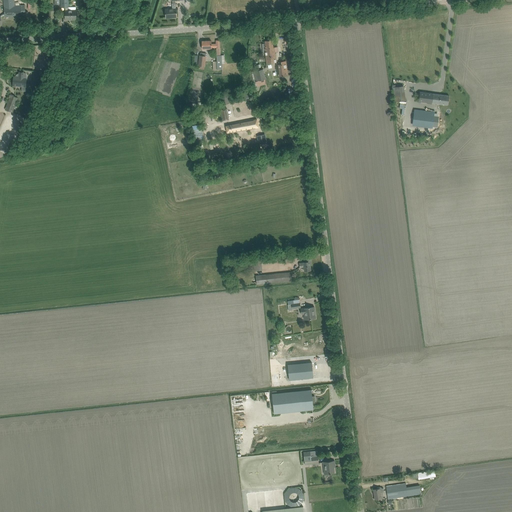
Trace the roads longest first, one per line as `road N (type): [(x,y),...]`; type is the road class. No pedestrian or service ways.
road 1 (unclassified): [(357,511),(297,18)]
road 2 (unclassified): [(0,40),(297,18)]
road 3 (unclassified): [(297,18),(459,0)]
